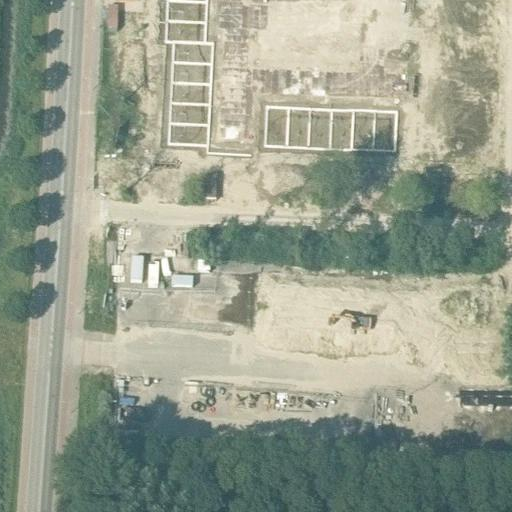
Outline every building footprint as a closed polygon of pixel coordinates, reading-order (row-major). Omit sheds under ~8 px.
[(167,1),(166,21),(206,23),(207,3),(167,1)] [(415,2),(415,10),(427,11),(427,2),(415,2)] [(445,2),(444,28),(494,31),(495,6),(454,4),(454,3),(445,2)] [(238,4),(238,13),(250,13),(250,5),(238,4)] [(166,21),(165,43),(173,43),(173,42),(205,44),(205,43),(206,23),(166,21)] [(237,37),(236,45),(248,46),(249,38),(237,37)] [(446,77),(446,78),(491,80),(492,55),(478,54),(478,43),(453,41),(452,53),(447,53),(446,77)] [(173,43),(172,63),(212,65),(213,43),(205,43),(205,44),(173,42),(173,43)] [(236,45),(236,53),(248,54),(248,46),(236,45)] [(172,63),(171,83),(211,85),(212,65),(172,63)] [(412,68),(411,76),(424,77),(424,69),(412,68)] [(282,69),(281,81),(289,81),(290,69),(282,69)] [(290,69),(289,81),(298,82),(298,70),(290,69)] [(325,71),(325,83),(333,83),(333,71),(325,71)] [(333,71),(333,83),(341,84),(341,72),(333,71)] [(368,73),(368,85),(376,85),(376,73),(368,73)] [(376,73),(376,85),(384,86),(385,74),(376,73)] [(412,76),(411,84),(423,85),(424,77),(412,76)] [(441,77),(440,103),(449,103),(449,102),(490,104),(492,81),(491,81),(491,80),(446,78),(446,77),(441,77)] [(242,78),(242,87),(254,87),(254,79),(242,78)] [(171,83),(170,103),(210,105),(211,85),(171,83)] [(242,87),(241,95),(253,95),(254,87),(242,87)] [(448,125),(448,126),(489,128),(490,104),(449,102),(449,103),(448,125)] [(170,103),(169,124),(209,126),(210,105),(170,103)] [(265,106),(263,147),(286,148),(288,107),(265,106)] [(288,108),(286,148),(308,149),(310,109),(288,108)] [(310,109),(308,149),(329,150),(331,110),(310,109)] [(331,110),(329,150),(351,151),(353,111),(331,110)] [(353,111),(351,151),(373,152),(375,112),(353,111)] [(375,112),(373,152),(395,154),(397,113),(375,112)] [(410,116),(409,124),(421,125),(422,117),(410,116)] [(240,119),(240,127),(252,128),(252,120),(240,119)] [(169,124),(168,145),(208,147),(209,126),(169,124)] [(409,124),(409,132),(421,133),(421,125),(409,124)] [(444,125),(442,151),(488,153),(489,130),(489,128),(448,126),(448,125),(444,125)] [(240,127),(239,135),(251,136),(252,128),(240,127)]
